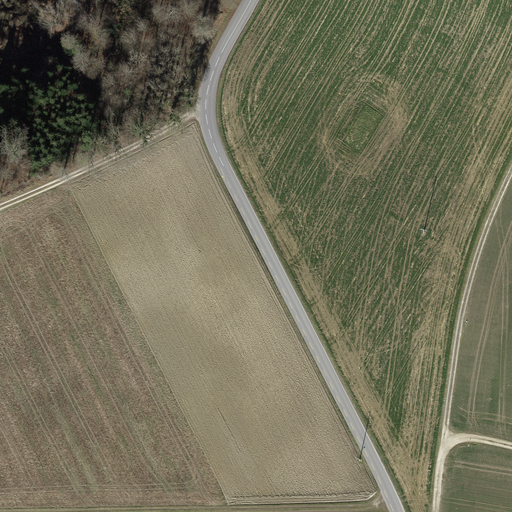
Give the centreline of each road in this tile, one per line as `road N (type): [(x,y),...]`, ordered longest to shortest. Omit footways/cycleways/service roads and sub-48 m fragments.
road 1 (tertiary): [(397,511),(209,125),(208,85),(251,0)]
road 2 (track): [(445,438),(474,267),(511,171)]
road 3 (track): [(0,205),(206,108)]
